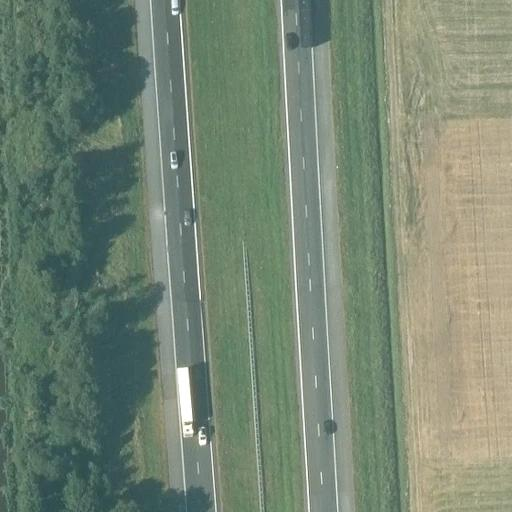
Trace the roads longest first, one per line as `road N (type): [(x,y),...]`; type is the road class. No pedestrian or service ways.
road 1 (motorway): [(163,0),(200,511)]
road 2 (motorway): [(322,511),(294,0)]
